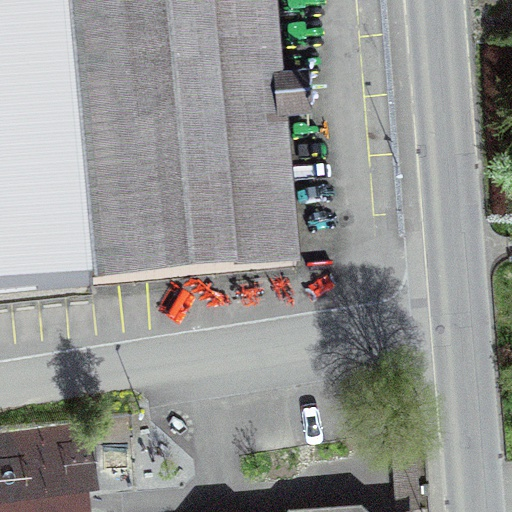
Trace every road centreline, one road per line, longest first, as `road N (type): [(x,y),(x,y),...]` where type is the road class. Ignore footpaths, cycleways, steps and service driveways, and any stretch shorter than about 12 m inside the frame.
road 1 (unclassified): [(0,389),(455,312)]
road 2 (tertiary): [(430,0),(455,312)]
road 3 (tertiary): [(455,312),(471,511)]
